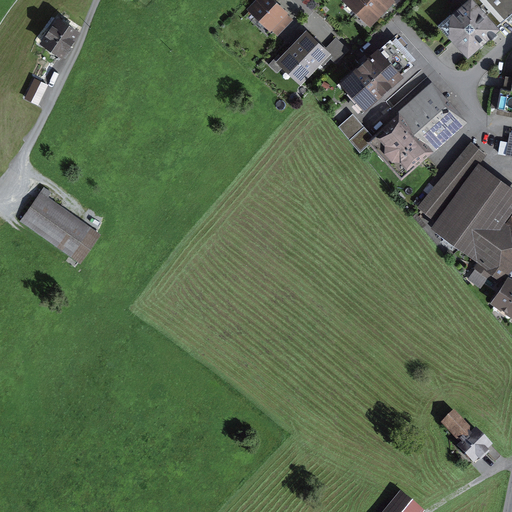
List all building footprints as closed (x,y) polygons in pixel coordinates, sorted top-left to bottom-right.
[(288,9),(278,0),(260,0),(251,10),(270,28),(288,9)] [(346,0),(358,11),(368,0),(346,0)] [(370,23),(391,0),(368,0),(358,11),(370,23)] [(511,9),(511,0),(469,0),(443,23),(469,54),(502,25),(499,21),(511,9)] [(82,31),(65,19),(47,43),(64,55),(82,31)] [(330,48),(308,28),(278,61),(300,80),(330,48)] [(413,63),(391,40),(380,50),(378,48),(340,83),(366,110),(406,73),(404,72),(413,63)] [(499,105),(511,107),(511,79),(504,78),(499,105)] [(404,177),(465,122),(432,85),(371,140),(404,177)] [(49,94),(35,87),(29,98),(43,105),(49,94)] [(485,150),(474,141),(422,204),(434,213),(485,150)] [(511,186),(485,166),(439,227),(491,266),(489,269),(498,276),(509,271),(511,267),(511,186)] [(95,232),(43,192),(25,215),(78,255),(95,232)] [(511,314),(511,282),(509,281),(494,303),(511,314)] [(475,430),(456,411),(445,421),(463,441),(475,430)] [(494,444),(478,429),(462,445),(478,461),(494,444)] [(418,511),(423,507),(404,493),(388,511),(418,511)]
